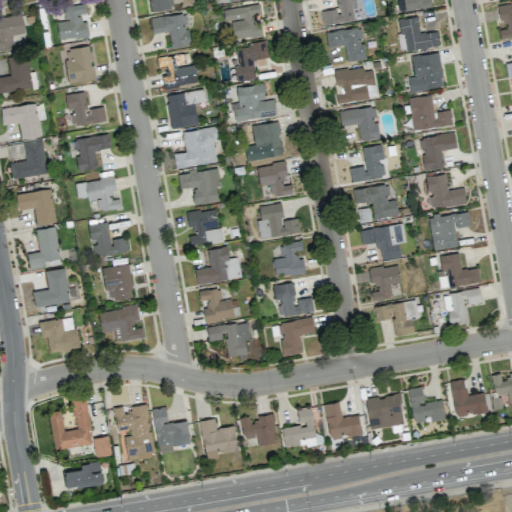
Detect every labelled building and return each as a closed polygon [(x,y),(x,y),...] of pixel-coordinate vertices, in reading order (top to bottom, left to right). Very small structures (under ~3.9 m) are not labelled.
[(173,0),(148,0),(150,10),(175,8),(173,0)] [(335,0),(336,8),(320,10),(322,24),(353,21),(351,3),(355,2),(354,0),(335,0)] [(395,0),(397,12),(431,7),(429,0),(395,0)] [(55,22),(59,40),(86,36),(83,13),(85,13),(84,3),(63,7),(65,20),(55,22)] [(222,10),(224,21),(230,20),(233,40),(262,35),(259,21),(254,22),(252,13),(260,12),(258,3),(222,10)] [(511,3),(497,6),(499,22),(506,22),(507,28),(498,29),(500,38),(511,35),(511,3)] [(170,47),(189,45),(184,12),(150,18),(152,33),(168,31),(170,47)] [(0,17),(0,49),(14,47),(12,34),(24,33),(21,14),(0,17)] [(397,19),(399,35),(403,34),(405,50),(438,45),(436,30),(419,32),(417,16),(397,19)] [(325,32),(327,47),(343,44),(346,61),(365,58),(360,26),(325,32)] [(255,77),(252,60),(268,57),(265,41),(234,46),(237,65),(233,66),(236,81),(255,77)] [(89,45),(64,49),(68,82),(94,79),(89,45)] [(156,57),(157,67),(162,66),(165,87),(196,83),(193,63),(189,64),(187,52),(156,57)] [(409,91),(443,86),(438,52),(411,56),(414,76),(407,77),(409,91)] [(0,91),(31,87),(26,55),(7,58),(9,75),(0,76),(0,91)] [(333,70),(336,91),(335,91),(336,103),(368,98),(366,85),(374,84),(372,69),(363,70),(363,66),(333,70)] [(276,114),(273,98),(265,99),(263,83),(235,87),(238,102),(231,103),(234,121),(276,114)] [(165,94),(170,128),(197,124),(194,103),(204,101),(203,89),(165,94)] [(103,106),(86,108),(84,91),(64,94),(66,111),(69,111),(70,125),(105,121),(103,106)] [(407,97),(411,128),(451,124),(450,109),(432,111),(430,95),(407,97)] [(40,136),(33,102),(0,108),(0,110),(3,124),(18,121),(21,139),(40,136)] [(340,126),(357,123),(360,140),(378,137),(373,105),(338,111),(340,126)] [(251,126),(258,158),(282,153),(276,121),(251,126)] [(181,131),(184,151),(172,153),(175,168),(216,161),(212,139),(216,138),(214,126),(181,131)] [(455,147),(453,132),(418,137),(424,170),(442,167),(440,150),(455,147)] [(96,168),(94,150),(110,148),(108,134),(73,138),(77,170),(96,168)] [(9,162),(11,178),(46,173),(42,139),(22,142),(24,160),(9,162)] [(361,147),(364,165),(348,167),(351,181),(384,176),(382,161),(383,161),(380,144),(361,147)] [(259,185),(268,184),(270,196),(291,193),(290,184),(283,185),(281,176),(286,176),(284,161),(256,166),(259,185)] [(217,200),(215,187),(220,186),(217,168),(177,173),(179,188),(191,187),(193,204),(217,200)] [(425,176),(430,208),(465,203),(463,187),(447,189),(444,173),(425,176)] [(74,182),(76,197),(86,196),(86,200),(95,199),(96,210),(119,207),(118,198),(114,199),(111,177),(74,182)] [(352,188),(354,202),(371,201),(372,217),(397,215),(395,199),(388,200),(387,184),(352,188)] [(17,210),(33,208),(35,225),(54,222),(50,189),(15,193),(17,210)] [(259,238),(299,232),(297,218),(283,220),(280,202),(258,206),(260,219),(257,219),(259,238)] [(187,212),(191,235),(187,235),(189,244),(220,239),(215,207),(187,212)] [(357,222),(370,221),(369,207),(356,208),(357,222)] [(433,249),(456,245),(453,227),(469,225),(467,210),(427,217),(433,249)] [(127,250),(125,237),(109,239),(106,221),(87,224),(92,256),(127,250)] [(405,241),(402,223),(359,230),(361,244),(377,241),(379,259),(400,256),(398,242),(405,241)] [(28,268),(47,266),(47,264),(59,263),(54,226),(35,228),(38,251),(26,253),(28,268)] [(304,272),(301,253),(302,253),(300,240),(279,244),(281,257),(272,258),(275,277),(304,272)] [(240,277),(237,256),(227,258),(226,246),(206,249),(209,267),(194,269),(196,283),(240,277)] [(460,269),(457,252),(438,255),(440,270),(436,271),(439,288),(479,281),(477,267),(460,269)] [(400,282),(396,263),(369,268),(373,291),(370,291),(371,301),(391,297),(388,284),(400,282)] [(128,264),(101,266),(103,290),(108,290),(109,299),(132,297),(128,264)] [(68,302),(65,268),(45,270),(47,289),(32,290),(34,305),(68,302)] [(272,285),(274,302),(276,302),(279,316),(312,311),(310,297),(293,299),(291,282),(272,285)] [(206,321),(233,317),(230,298),(220,299),(218,287),(197,290),(198,300),(203,299),(206,321)] [(443,293),(448,325),(467,322),(465,304),(480,302),(478,288),(443,293)] [(394,335),(413,332),(410,316),(417,315),(414,299),(373,305),(375,320),(391,318),(394,335)] [(97,311),(100,332),(118,329),(119,341),(143,337),(141,323),(139,323),(136,305),(97,311)] [(40,337),(46,336),(48,352),(77,348),(73,316),(37,320),(40,337)] [(282,355),(301,352),(298,335),(314,332),(311,317),(278,322),(280,338),(279,338),(282,355)] [(206,326),(208,341),(225,339),(227,356),(246,353),(244,339),(249,338),(247,321),(206,326)] [(511,401),(511,371),(503,373),(503,372),(491,374),(494,396),(506,394),(508,402),(511,401)] [(455,417),(486,411),(483,392),(466,395),(462,378),(448,380),(455,417)] [(441,399),(423,402),(421,386),(407,388),(413,423),(444,418),(441,399)] [(403,423),(399,393),(364,398),(369,428),(403,423)] [(85,395),(71,397),(75,428),(62,430),(59,410),(48,412),(53,449),(91,444),(85,395)] [(358,414),(340,416),(338,401),(324,403),(328,438),(360,434),(358,414)] [(126,460),(153,456),(146,405),(123,408),(122,405),(113,407),(116,432),(122,431),(126,460)] [(284,448),(317,442),(311,405),(296,408),(299,424),(281,427),(284,448)] [(157,452),(171,450),(171,445),(189,442),(186,420),(167,422),(165,406),(151,408),(157,452)] [(276,442),(270,413),(252,417),(251,415),(239,417),(243,439),(256,436),(257,445),(276,442)] [(199,420),(204,459),(217,457),(216,452),(236,450),(233,425),(215,428),(213,418),(199,420)] [(110,454),(108,435),(93,437),(94,456),(110,454)] [(62,472),(65,488),(102,481),(98,460),(80,464),(80,468),(62,472)]
